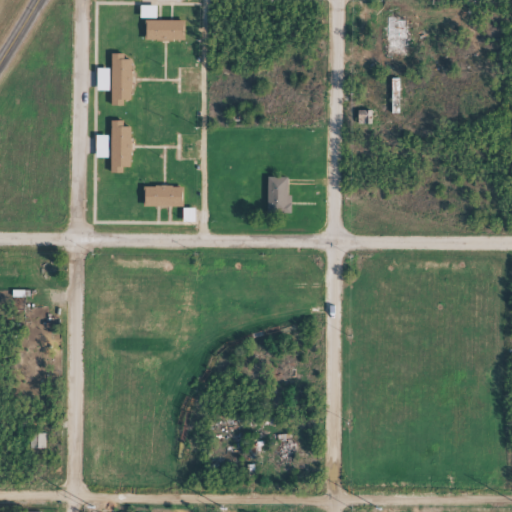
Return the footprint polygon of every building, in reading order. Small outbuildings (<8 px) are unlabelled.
[(157,27),(158,14),(141,13),(141,26),(157,27)] [(407,62),(406,25),(387,25),(387,48),(389,48),(389,62),(407,62)] [(185,49),(186,29),(146,28),(145,48),(185,49)] [(112,62),(112,114),(124,114),(124,107),(133,107),(133,67),(125,68),(124,62),(112,62)] [(110,99),(110,76),(98,76),(97,98),(110,99)] [(132,135),(124,135),(124,129),(112,129),(111,179),(131,179),(132,135)] [(110,143),(97,143),(96,166),(109,166),(110,143)] [(288,186),(268,185),(267,221),(291,221),(292,204),(288,204),(288,186)] [(183,215),(184,195),(144,194),(144,214),(183,215)] [(195,216),(183,217),(183,230),(195,230),(195,216)]
